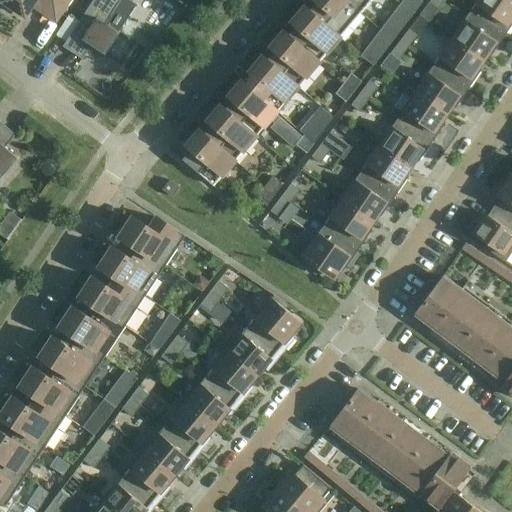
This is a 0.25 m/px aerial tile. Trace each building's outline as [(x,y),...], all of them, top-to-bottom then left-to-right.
[(0,0),(0,4),(10,12),(13,8),(25,16),(35,0),(38,0),(60,14),(69,0),(0,0)] [(93,0),(79,21),(67,39),(87,52),(91,46),(105,55),(119,33),(137,6),(128,0),(93,0)] [(314,0),(316,1),(309,11),(323,23),(340,37),(360,13),(346,0),(314,0)] [(346,0),(360,13),(371,0),(346,0)] [(438,8),(444,0),(430,0),(430,2),(438,8)] [(478,0),(471,12),(505,36),(511,25),(511,0),(478,0)] [(323,23),(309,11),(305,7),(292,23),(296,26),(288,35),(302,47),(318,62),(340,37),(323,23)] [(491,55),(505,36),(471,12),(452,39),(481,58),(486,52),(491,55)] [(392,39),(393,40),(401,30),(390,22),(383,32),(392,39)] [(399,41),(408,48),(418,35),(409,29),(399,41)] [(302,47),(288,35),(284,32),(271,47),(274,51),(267,60),(297,87),(318,62),(302,47)] [(385,50),(393,40),(392,39),(383,32),(375,42),(385,50)] [(476,65),(481,58),(452,39),(434,65),(469,89),(482,69),(476,65)] [(399,60),(408,48),(399,41),(390,54),(399,60)] [(252,74),(244,83),(276,111),(284,102),(297,87),(267,60),(263,56),(250,72),(252,74)] [(455,109),(469,89),(434,65),(415,92),(416,92),(444,112),(445,112),(449,105),(455,109)] [(343,84),(354,92),(361,81),(351,74),(343,84)] [(360,93),(369,99),(378,87),(370,80),(360,93)] [(233,100),(225,109),(255,136),(276,111),(244,83),(242,81),(241,82),(229,97),(233,100)] [(346,102),(354,92),(343,84),(336,94),(346,102)] [(429,101),(415,92),(411,89),(407,86),(389,113),(397,119),(432,143),(445,123),(440,119),(445,112),(429,101)] [(359,112),(369,99),(360,93),(350,105),(359,112)] [(332,101),(326,109),(333,115),(339,107),(332,101)] [(255,136),(225,109),(221,106),(208,121),(212,125),(204,134),(209,138),(234,160),(255,136)] [(279,117),(270,127),(293,147),(302,137),(279,117)] [(432,143),(397,119),(379,145),(408,165),(413,159),(418,162),(432,143)] [(0,177),(0,178),(18,158),(5,147),(16,135),(0,121),(0,177)] [(342,121),(337,129),(345,134),(350,126),(342,121)] [(312,141),(314,143),(322,133),(312,125),(304,135),(312,141)] [(209,138),(204,134),(200,130),(186,146),(191,149),(182,159),(193,169),(213,186),(234,160),(209,138)] [(321,144),(330,151),(339,138),(330,132),(321,144)] [(307,153),(314,143),(312,141),(304,135),(296,145),(307,153)] [(320,163),(330,151),(321,144),(311,157),(320,163)] [(403,172),(408,165),(379,145),(361,172),(395,196),(409,176),(403,172)] [(382,216),(395,196),(361,172),(342,199),(371,219),(376,212),(382,216)] [(500,198),(494,207),(504,214),(511,219),(511,180),(505,176),(498,186),(500,187),(505,191),(500,198)] [(265,187),(275,195),(283,184),(272,177),(265,187)] [(166,185),(163,190),(172,197),(176,192),(179,187),(170,180),(166,185)] [(289,204),(300,190),(291,183),(280,197),(289,204)] [(267,205),(275,195),(265,187),(257,197),(267,205)] [(280,197),(270,211),(279,217),(289,204),(280,197)] [(366,226),(371,219),(342,199),(324,226),(358,249),(372,230),(366,226)] [(476,218),(468,230),(475,234),(493,247),(490,252),(505,262),(511,252),(511,219),(504,214),(494,207),(488,215),(482,223),(478,220),(476,218)] [(9,211),(3,220),(14,227),(20,219),(9,211)] [(137,249),(165,267),(185,236),(157,218),(150,228),(133,217),(119,237),(137,249)] [(324,226),(300,261),(314,272),(317,267),(325,272),(327,268),(337,275),(342,267),(345,269),(358,249),(324,226)] [(511,283),(511,274),(466,243),(462,249),(511,283)] [(165,267),(137,249),(130,258),(113,247),(100,267),(114,277),(117,279),(145,297),(165,267)] [(199,275),(193,284),(203,291),(210,282),(199,275)] [(80,297),(97,309),(125,327),(145,297),(117,279),(110,288),(108,286),(93,277),(80,297)] [(511,322),(464,286),(460,290),(442,277),(415,313),(433,327),(430,331),(511,392),(511,322)] [(208,294),(219,302),(229,288),(218,280),(208,294)] [(210,313),(219,302),(208,294),(200,305),(210,313)] [(248,327),(280,353),(293,338),(290,335),(301,322),(285,309),(289,305),(274,295),(248,326),(248,327)] [(97,309),(90,318),(73,307),(60,327),(77,339),(105,357),(125,327),(97,309)] [(268,368),(280,353),(248,327),(248,326),(227,351),(257,376),(265,366),(268,368)] [(154,336),(149,342),(159,349),(166,340),(159,335),(154,336)] [(169,346),(180,354),(188,343),(177,335),(169,346)] [(105,357),(77,339),(71,348),(53,337),(40,357),(57,369),(85,387),(105,357)] [(149,342),(144,350),(153,357),(159,349),(149,342)] [(171,365),(180,354),(169,346),(161,357),(171,365)] [(249,385),(257,376),(227,351),(207,376),(208,377),(239,403),(251,388),(249,385)] [(85,387),(57,369),(51,378),(33,367),(20,387),(34,397),(37,399),(65,417),(85,387)] [(226,418),(239,403),(208,377),(207,376),(186,401),(216,425),(224,416),(226,418)] [(130,398),(140,406),(149,395),(138,387),(130,398)] [(445,506),(455,492),(453,490),(470,468),(379,399),(376,403),(358,389),(330,425),(348,439),(345,444),(418,499),(421,494),(442,510),(445,506)] [(0,417),(17,429),(45,446),(65,417),(37,399),(31,408),(28,406),(13,397),(0,417)] [(132,417),(140,406),(130,398),(122,409),(132,417)] [(102,400),(95,409),(107,418),(115,408),(102,400)] [(207,435),(216,425),(186,401),(165,426),(198,453),(210,438),(207,435)] [(165,426),(144,452),(173,477),(174,475),(182,466),(185,468),(198,453),(165,426)] [(45,446),(17,429),(11,438),(0,431),(0,460),(25,476),(45,446)] [(91,449),(102,457),(110,447),(99,439),(91,449)] [(93,469),(102,457),(91,449),(83,461),(93,469)] [(129,469),(124,476),(156,503),(169,487),(166,485),(173,477),(144,452),(129,469)] [(369,511),(380,511),(308,452),(304,457),(369,511)] [(56,458),(49,468),(62,477),(69,467),(56,458)] [(25,476),(0,460),(0,503),(5,507),(25,476)] [(278,490),(304,511),(311,511),(331,488),(303,465),(294,475),(292,473),(278,490)] [(148,511),(156,503),(124,476),(103,501),(116,511),(148,511)] [(46,477),(41,486),(49,491),(55,483),(46,477)] [(40,487),(35,495),(43,501),(49,493),(40,487)] [(304,511),(278,490),(264,506),(267,508),(263,511),(304,511)] [(52,501),(62,509),(70,499),(60,491),(52,501)] [(445,506),(452,511),(481,511),(455,492),(445,506)] [(60,511),(62,509),(52,501),(43,511),(60,511)] [(116,511),(103,501),(94,511),(116,511)]
